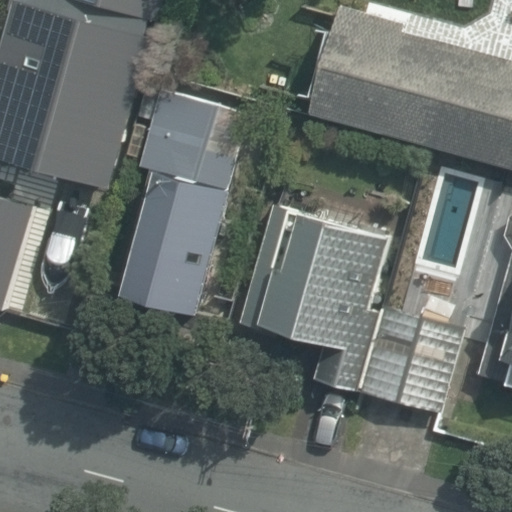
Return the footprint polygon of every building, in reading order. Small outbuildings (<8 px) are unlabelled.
[(18,0),(0,68),(0,153),(120,186),(162,34),(146,29),(150,17),(142,15),(145,0),(97,0),(93,16),(33,0),(18,0)] [(313,104),(511,158),(511,50),(341,4),(313,104)] [(131,290),(198,308),(253,107),(163,82),(142,158),(165,165),(131,290)] [(0,305),(12,309),(40,205),(0,194),(0,305)] [(321,378),(447,413),(471,325),(389,303),(388,307),(376,304),(396,235),(295,208),(279,265),(263,261),(245,322),(253,325),(252,329),(288,339),(290,331),(331,343),(321,378)] [(511,270),(485,370),(511,377),(511,221),(509,234),(511,238),(511,270)]
